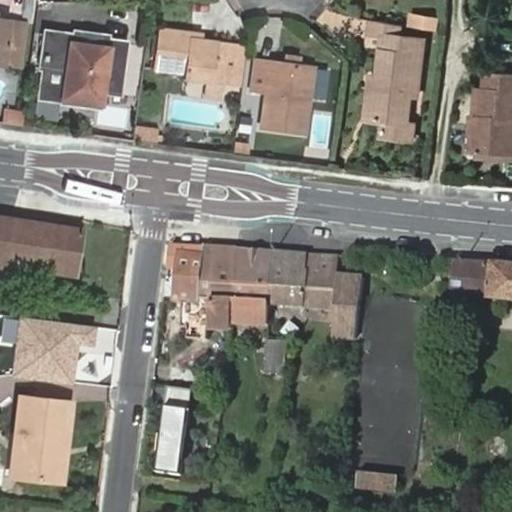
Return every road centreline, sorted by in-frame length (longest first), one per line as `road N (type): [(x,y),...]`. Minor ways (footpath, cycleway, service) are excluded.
road 1 (tertiary): [(511,223),(158,184)]
road 2 (unclassified): [(116,511),(158,184)]
road 3 (tertiary): [(158,184),(0,162)]
